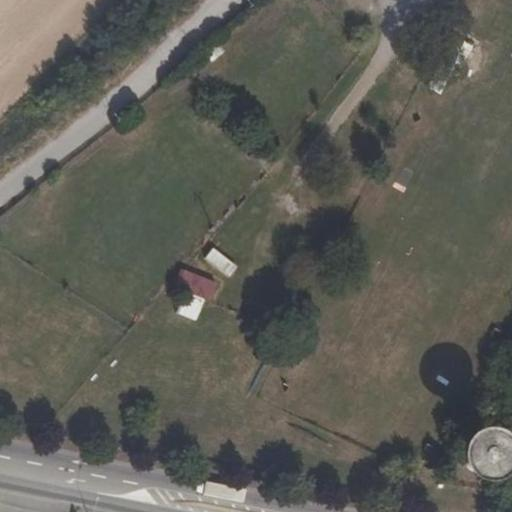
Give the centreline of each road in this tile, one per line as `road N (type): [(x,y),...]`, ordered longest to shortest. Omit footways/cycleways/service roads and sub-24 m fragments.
road 1 (track): [(0,200),(232,0)]
road 2 (secondary): [(0,464),(243,511)]
